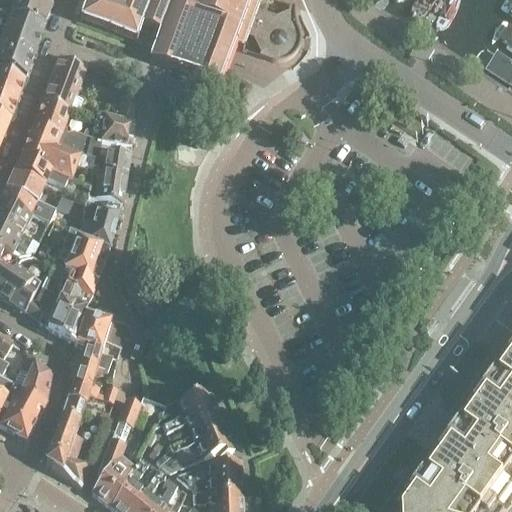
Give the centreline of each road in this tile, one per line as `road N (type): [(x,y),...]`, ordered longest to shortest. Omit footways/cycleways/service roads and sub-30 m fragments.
road 1 (residential): [(123,372),(139,332),(105,314),(151,76),(52,48)]
road 2 (tertiary): [(511,233),(319,511)]
road 3 (tertiary): [(341,511),(511,277)]
road 4 (residential): [(20,477),(62,377),(55,355),(0,321)]
road 5 (residential): [(364,49),(511,157)]
road 6 (residential): [(0,175),(52,48)]
